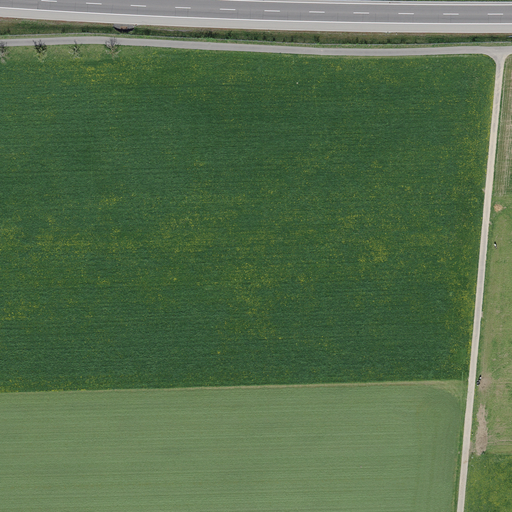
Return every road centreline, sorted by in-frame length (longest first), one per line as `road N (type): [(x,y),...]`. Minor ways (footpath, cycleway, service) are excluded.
road 1 (track): [(511,49),(0,42)]
road 2 (motorway): [(33,0),(511,13)]
road 3 (track): [(459,511),(501,49)]
